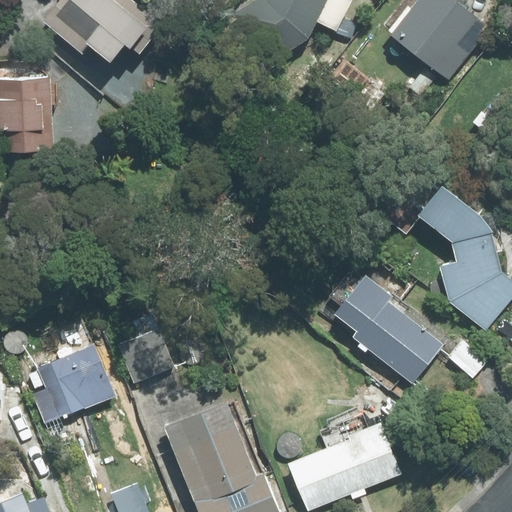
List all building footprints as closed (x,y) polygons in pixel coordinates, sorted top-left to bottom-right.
[(158,29),(125,0),(61,0),(40,24),(78,57),(85,50),(104,66),(119,50),(124,53),(127,50),(134,57),(158,29)] [(348,3),(340,0),(257,0),(233,16),(265,66),(305,40),(313,25),(331,35),(348,3)] [(443,0),(416,0),(389,38),(448,82),(480,41),(476,38),(482,29),(443,0)] [(47,108),(55,107),(54,80),(0,81),(0,153),(48,151),(47,108)] [(453,265),(437,269),(446,304),(483,334),(511,298),(511,286),(497,274),(488,236),(476,222),(438,191),(415,219),(448,246),(453,265)] [(353,335),(349,341),(357,347),(354,350),(363,356),(366,352),(410,386),(440,348),(386,305),(392,298),(364,277),(332,318),(353,335)] [(156,329),(116,347),(134,386),(173,367),(156,329)] [(447,360),(473,381),(486,364),(461,344),(447,360)] [(44,393),(33,398),(53,444),(66,439),(59,421),(112,399),(90,348),(35,371),(44,393)] [(209,362),(188,371),(194,385),(209,379),(213,389),(224,385),(220,376),(216,378),(209,362)] [(345,438),(347,443),(286,468),(303,511),(309,511),(348,496),(350,501),(364,495),(362,491),(397,476),(377,426),(345,438)] [(254,480),(233,431),(171,457),(194,511),(273,511),(260,478),(254,480)] [(0,511),(46,511),(41,500),(24,507),(20,497),(9,501),(3,488),(0,489),(0,511)]
